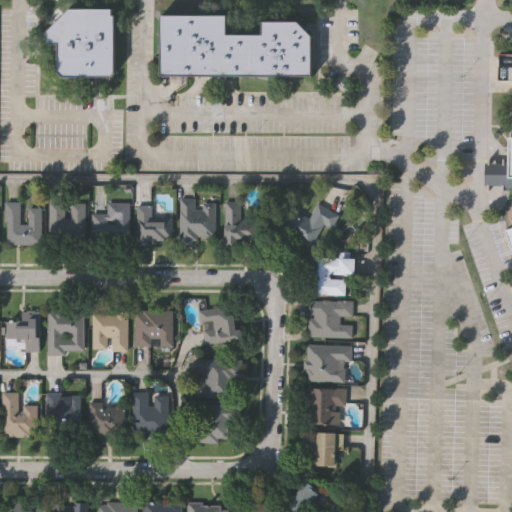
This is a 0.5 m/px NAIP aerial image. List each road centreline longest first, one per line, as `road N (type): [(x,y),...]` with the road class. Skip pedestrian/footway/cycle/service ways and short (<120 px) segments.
road 1 (residential): [(270,439),(275,315),(271,299),(251,282),(0,276)]
road 2 (residential): [(270,439),(259,460),(232,470),(0,469)]
